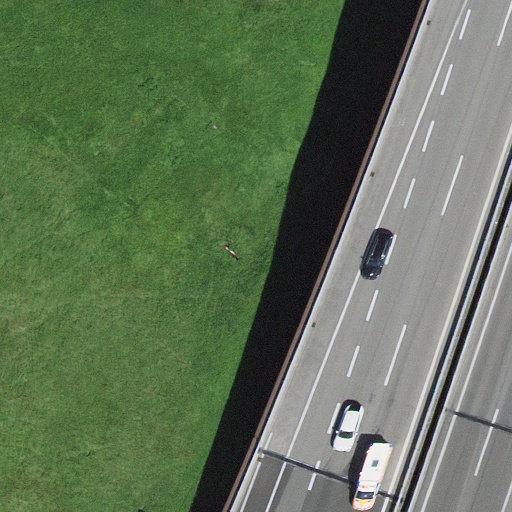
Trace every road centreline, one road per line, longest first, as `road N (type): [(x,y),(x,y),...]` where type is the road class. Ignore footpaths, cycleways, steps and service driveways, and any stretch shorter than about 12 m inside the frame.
road 1 (motorway): [(511,5),(343,511)]
road 2 (motorway): [(465,511),(511,372)]
